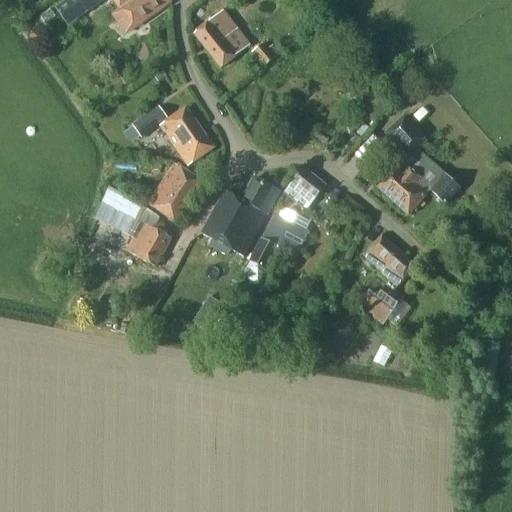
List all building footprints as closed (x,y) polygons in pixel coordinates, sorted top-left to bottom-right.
[(106,0),(69,0),(55,11),(68,28),(106,0)] [(113,0),(134,30),(172,3),(169,0),(113,0)] [(249,46),(236,30),(238,29),(223,12),(194,35),(221,69),(249,46)] [(280,55),(268,40),(252,53),(264,68),(280,55)] [(374,124),(377,120),(386,107),(390,101),(372,89),(368,95),(356,112),(367,119),(374,124)] [(186,109),(168,121),(159,107),(131,126),(141,140),(160,127),(188,167),(214,149),(186,109)] [(408,216),(430,192),(445,206),(461,190),(445,175),(423,152),(430,145),(404,116),(384,134),(406,158),(403,161),(401,160),(377,188),(408,216)] [(174,223),(200,185),(202,182),(175,165),(148,206),(174,223)] [(306,210),(325,187),(305,170),(285,193),(306,210)] [(244,258),(279,194),(254,181),(243,201),(226,192),(202,235),(244,258)] [(99,205),(114,212),(119,214),(120,212),(138,221),(144,209),(125,200),(126,198),(107,189),(99,205)] [(296,259),(309,233),(276,216),(263,240),(262,239),(249,264),(267,273),(279,250),(296,259)] [(156,268),(175,233),(156,223),(153,230),(145,226),(137,240),(134,239),(126,252),(156,268)] [(364,256),(391,280),(386,286),(377,298),(369,291),(358,307),(383,326),(393,312),(403,299),(404,298),(395,292),(399,287),(417,267),(383,236),(364,256)] [(235,343),(241,332),(234,313),(226,307),(213,331),(235,343)] [(266,352),(269,347),(273,338),(258,331),(255,329),(248,344),(266,352)] [(495,380),(500,344),(474,341),(469,376),(495,380)]
